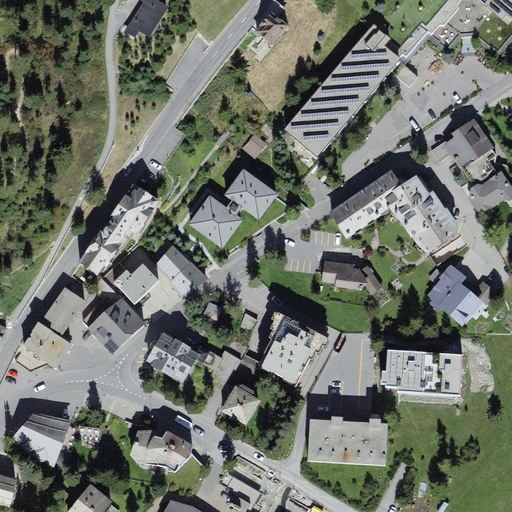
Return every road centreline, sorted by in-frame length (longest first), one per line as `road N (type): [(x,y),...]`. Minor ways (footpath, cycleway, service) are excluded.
road 1 (tertiary): [(261,0),(15,338)]
road 2 (residential): [(108,381),(231,274),(419,144)]
road 3 (residential): [(114,0),(110,139),(12,321),(15,338)]
road 4 (tertiary): [(108,381),(342,511)]
road 5 (residential): [(419,144),(499,271)]
road 6 (tertiary): [(0,423),(50,385),(108,381)]
